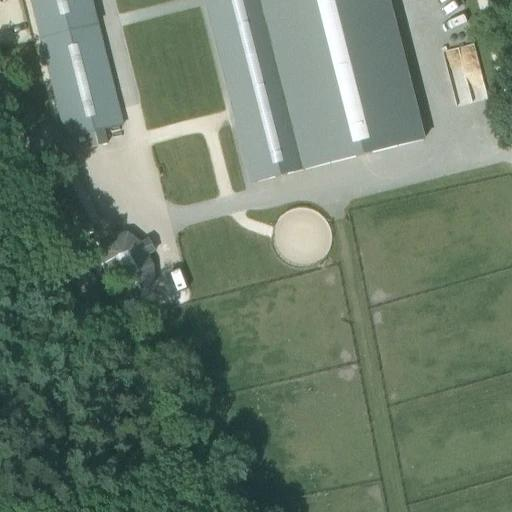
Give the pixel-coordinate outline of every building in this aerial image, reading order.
[(89,0),(29,0),(65,140),(84,135),(88,150),(107,145),(103,130),(122,126),(89,0)] [(387,0),(211,0),(257,183),(423,142),(387,0)] [(455,107),(486,102),(480,68),(463,71),(460,56),(473,54),(472,46),(446,50),(455,107)] [(73,173),(52,184),(68,216),(78,234),(99,223),(73,173)] [(101,253),(101,257),(102,261),(103,265),(114,286),(117,289),(119,292),(123,294),(126,296),(130,296),(134,296),(138,296),(141,294),(145,292),(148,289),(150,286),(151,282),(152,278),(152,275),(151,271),(150,267),(144,257),(154,251),(149,240),(138,246),(136,243),(133,240),(130,238),(127,236),(123,235),(119,235),(115,236),(111,238),(108,240),(105,243),(103,246),(102,249),(101,253)]
